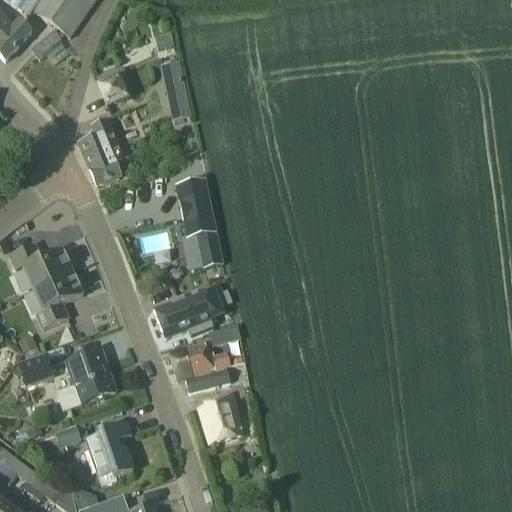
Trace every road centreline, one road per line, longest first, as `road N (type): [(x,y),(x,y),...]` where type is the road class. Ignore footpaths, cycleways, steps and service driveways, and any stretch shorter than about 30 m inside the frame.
road 1 (residential): [(204,511),(90,206),(63,175)]
road 2 (residential): [(63,175),(86,55),(114,0)]
